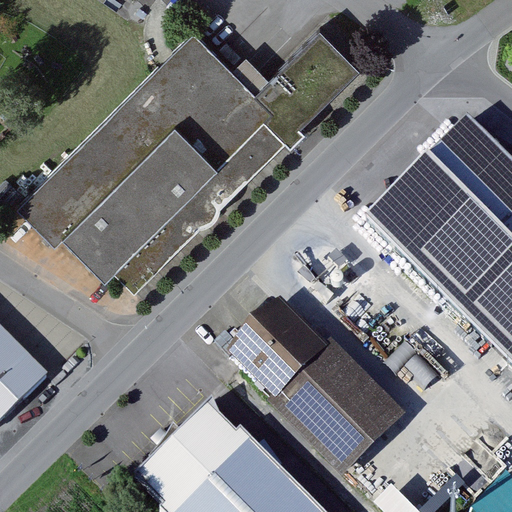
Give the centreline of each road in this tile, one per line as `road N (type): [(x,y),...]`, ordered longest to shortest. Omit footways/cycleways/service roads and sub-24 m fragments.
road 1 (residential): [(138,357),(437,60)]
road 2 (residential): [(0,491),(138,357)]
road 3 (residential): [(0,268),(138,357)]
